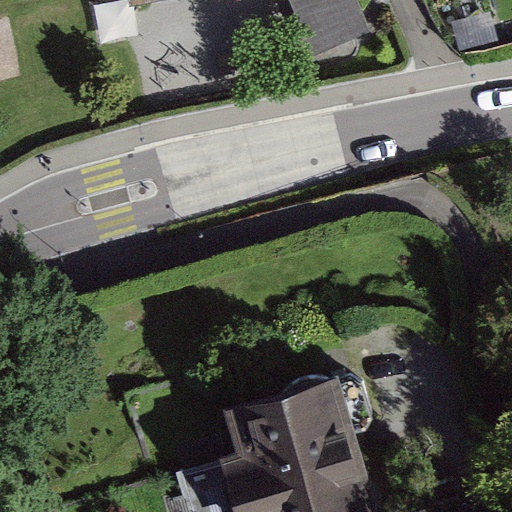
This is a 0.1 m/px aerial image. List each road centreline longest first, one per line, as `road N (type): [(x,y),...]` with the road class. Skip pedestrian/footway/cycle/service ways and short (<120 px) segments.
road 1 (tertiary): [(463,116),(345,139),(0,239)]
road 2 (residential): [(411,0),(463,116)]
